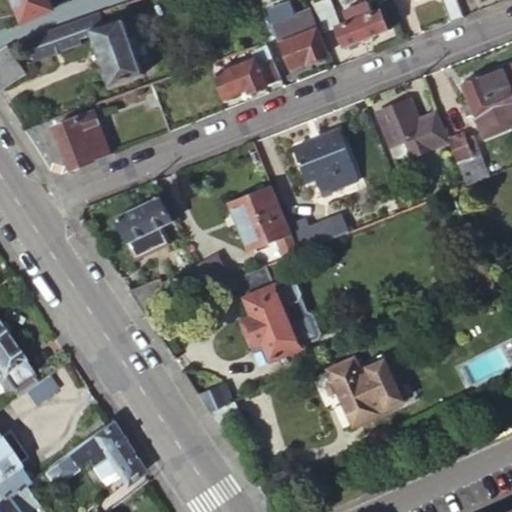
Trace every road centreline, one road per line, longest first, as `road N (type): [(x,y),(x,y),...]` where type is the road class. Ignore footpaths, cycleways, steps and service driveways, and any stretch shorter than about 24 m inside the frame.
road 1 (residential): [(20,207),(511,19)]
road 2 (primary): [(20,207),(226,511)]
road 3 (residential): [(511,453),(383,511)]
